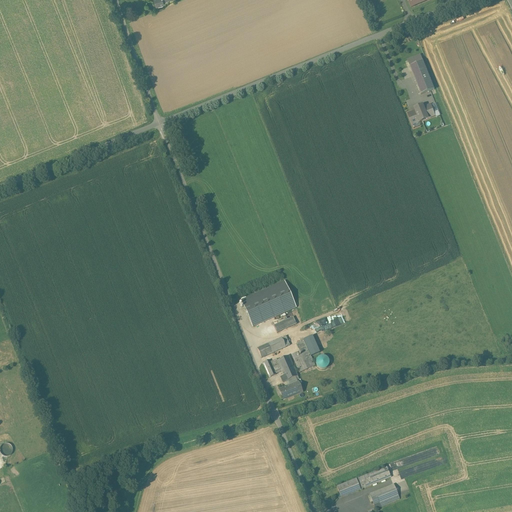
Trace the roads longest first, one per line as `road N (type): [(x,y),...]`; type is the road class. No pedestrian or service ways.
road 1 (residential): [(159,123),(314,511)]
road 2 (residential): [(159,123),(471,0)]
road 3 (residential): [(0,186),(159,123)]
road 4 (residential): [(117,0),(159,123)]
